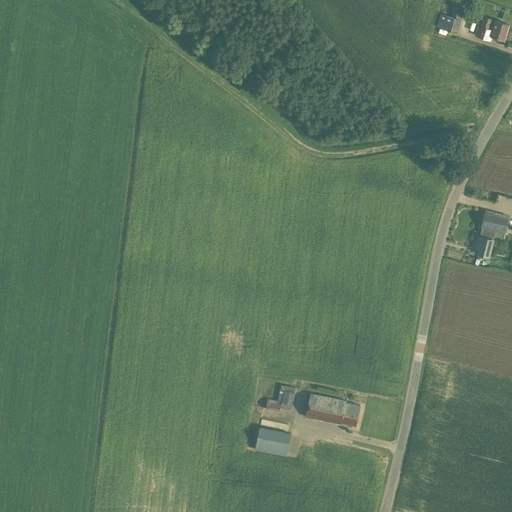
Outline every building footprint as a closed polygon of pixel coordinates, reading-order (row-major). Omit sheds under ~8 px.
[(466,1),(460,0),(454,0),(450,16),(441,13),(437,27),(457,32),(466,1)] [(509,24),(495,20),(495,21),(491,20),(492,19),(483,16),(481,26),(478,25),(474,36),(491,41),(492,36),(504,40),(509,24)] [(480,227),(482,227),(480,236),(477,248),(480,248),(478,253),(489,256),(493,239),(494,236),(503,238),(509,216),(485,209),(480,227)] [(277,400),(268,399),(266,408),(280,411),(281,407),(291,409),(295,392),(295,387),(281,385),(277,400)] [(356,425),(360,406),(347,403),(347,400),(311,392),(305,417),(342,424),(342,422),(356,425)] [(286,456),(291,433),(260,427),(255,449),(286,456)]
